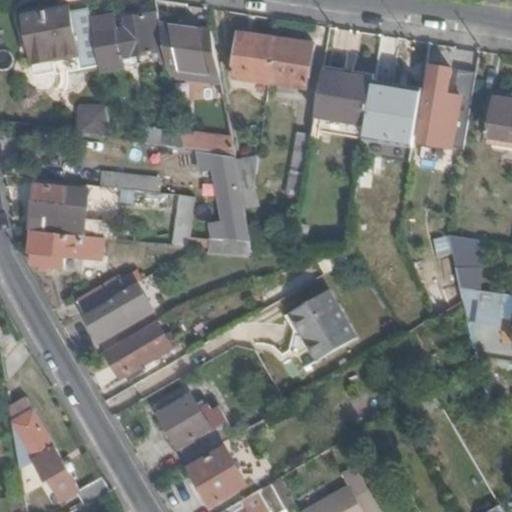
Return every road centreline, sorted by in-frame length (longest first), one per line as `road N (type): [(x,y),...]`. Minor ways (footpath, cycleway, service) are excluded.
road 1 (residential): [(144,511),(0,251)]
road 2 (tertiary): [(511,25),(352,0)]
